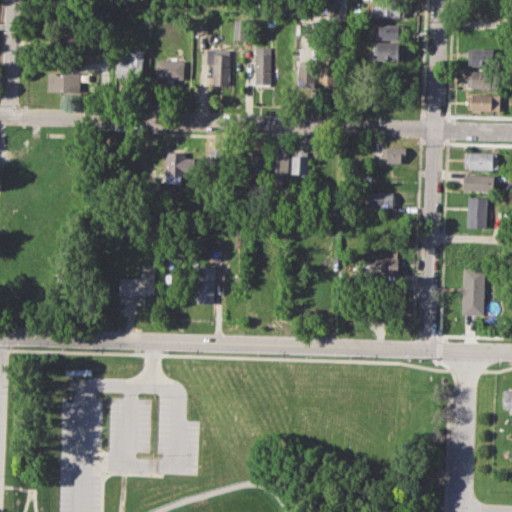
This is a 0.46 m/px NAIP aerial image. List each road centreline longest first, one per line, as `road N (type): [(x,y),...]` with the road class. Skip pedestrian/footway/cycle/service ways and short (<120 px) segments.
road 1 (residential): [(0,114),(511,130)]
road 2 (tertiary): [(0,335),(511,351)]
road 3 (residential): [(439,0),(426,349)]
